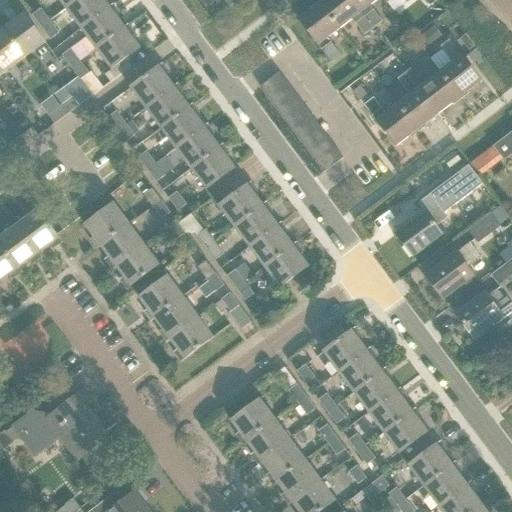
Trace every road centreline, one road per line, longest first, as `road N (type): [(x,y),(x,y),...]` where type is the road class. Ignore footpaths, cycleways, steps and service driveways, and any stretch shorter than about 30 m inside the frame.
road 1 (residential): [(364,271),(185,29)]
road 2 (residential): [(149,435),(364,271)]
road 3 (residential): [(511,466),(364,271)]
road 4 (residential): [(0,171),(185,29)]
road 5 (residential): [(149,435),(50,296)]
